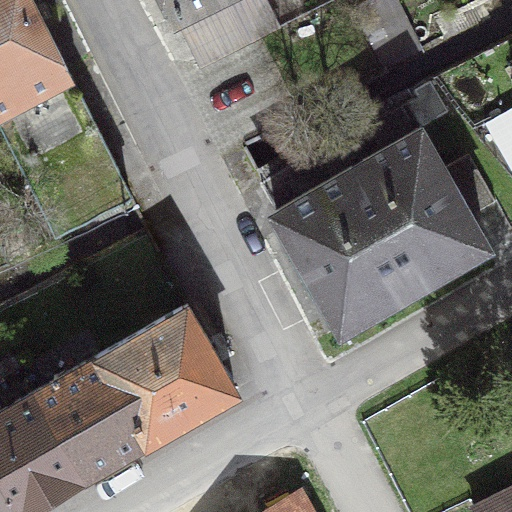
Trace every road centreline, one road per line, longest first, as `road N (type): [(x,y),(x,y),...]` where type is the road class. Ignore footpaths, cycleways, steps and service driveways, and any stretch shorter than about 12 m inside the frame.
road 1 (residential): [(307,405),(89,0)]
road 2 (residential): [(307,405),(511,288)]
road 3 (residential): [(122,511),(307,405)]
road 4 (residential): [(370,511),(307,405)]
